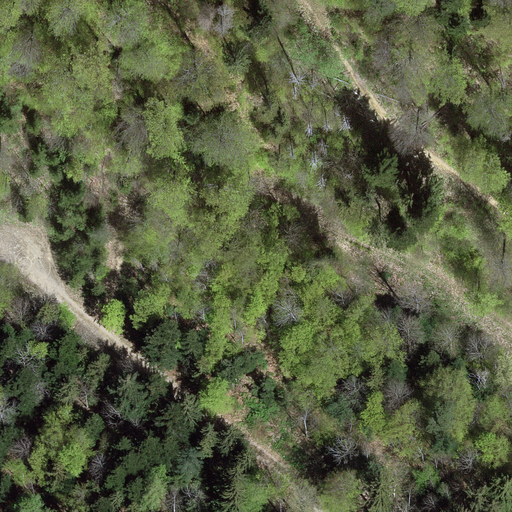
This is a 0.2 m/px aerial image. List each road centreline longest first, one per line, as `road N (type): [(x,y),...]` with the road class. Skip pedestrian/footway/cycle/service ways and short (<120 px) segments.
road 1 (track): [(511,330),(402,257),(292,198),(223,181),(159,182),(132,204),(126,252),(98,330)]
road 2 (track): [(328,511),(223,422),(0,259)]
